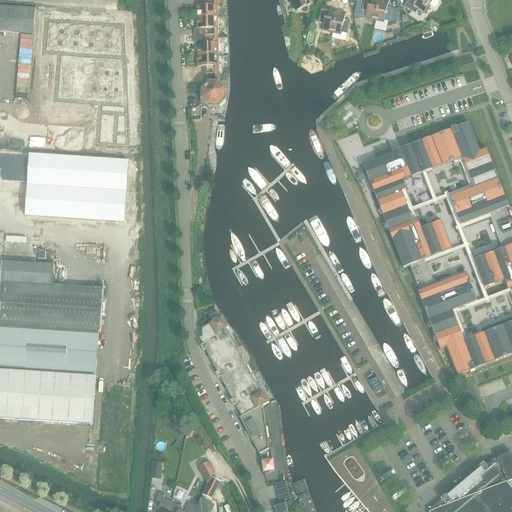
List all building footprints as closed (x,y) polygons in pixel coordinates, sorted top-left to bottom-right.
[(197,6),(197,18),(218,18),(217,0),(205,0),(206,6),(197,6)] [(290,0),(296,11),(297,11),(306,6),(306,7),(311,4),(308,0),(286,0),(287,1),(288,0),(290,0)] [(397,21),(391,19),(393,9),(387,8),(389,2),(381,0),(377,0),(377,1),(373,0),(364,0),(364,1),(360,0),(358,0),(355,15),(356,20),(365,18),(376,21),(376,19),(390,22),(390,21),(396,23),(397,21)] [(408,0),(404,7),(412,12),(415,14),(418,10),(423,13),(424,12),(429,4),(434,7),(436,7),(438,3),(438,1),(436,0),(408,0)] [(35,9),(0,6),(0,32),(33,35),(35,9)] [(347,34),(348,31),(350,21),(344,20),(346,14),(335,11),(334,13),(322,10),(319,20),(319,23),(324,24),(322,30),(333,33),(333,31),(347,34)] [(206,36),(206,37),(218,37),(218,18),(197,18),(197,30),(206,30),(206,36)] [(46,20),(43,52),(58,53),(59,53),(61,21),(46,20)] [(61,21),(59,53),(74,55),(77,22),(61,21)] [(77,22),(74,55),(89,56),(92,23),(77,22)] [(92,23),(89,56),(104,57),(107,24),(92,23)] [(107,24),(104,57),(124,58),(122,25),(107,24)] [(197,44),(197,56),(218,55),(218,37),(206,37),(206,38),(206,44),(197,44)] [(58,53),(55,101),(100,104),(97,144),(128,147),(124,58),(104,57),(89,56),(74,55),(59,53),(58,53)] [(206,74),(206,75),(219,74),(218,55),(197,56),(197,67),(206,67),(206,74)] [(219,74),(206,75),(206,76),(207,81),(208,82),(200,90),(200,91),(199,93),(199,98),(201,99),(201,108),(205,108),(208,111),(216,111),(226,100),(226,89),(219,82),(219,74)] [(511,220),(507,208),(509,207),(487,149),(480,152),(469,123),(457,128),(456,127),(451,129),(451,130),(401,149),(392,152),(393,155),(363,166),(370,182),(386,224),(392,240),(393,240),(404,268),(409,266),(419,292),(418,292),(440,350),(446,348),(457,376),(470,372),(470,373),(476,371),(475,370),(511,355),(511,220)] [(307,125),(306,130),(307,134),(321,167),(325,171),(330,168),(330,164),(315,130),(314,127),(307,125)] [(27,183),(25,216),(125,223),(129,162),(29,155),(29,159),(0,156),(0,169),(4,169),(3,181),(27,183)] [(312,213),(306,216),(323,247),(329,244),(312,213)] [(362,299),(355,294),(354,302),(367,325),(374,321),(362,299)] [(0,307),(0,418),(12,420),(10,442),(12,442),(13,441),(109,471),(109,473),(111,474),(121,316),(0,307)] [(236,349),(226,330),(228,329),(223,319),(211,325),(202,330),(203,338),(200,339),(204,345),(201,347),(203,352),(206,351),(212,362),(236,349)] [(251,376),(236,349),(212,362),(218,373),(216,374),(218,379),(221,378),(227,389),(251,376)] [(374,374),(367,378),(380,399),(387,395),(374,374)] [(271,402),(266,392),(261,395),(251,376),(227,389),(233,400),(230,402),(233,407),(236,405),(242,417),(240,419),(271,402)] [(273,469),(272,459),(271,448),(269,449),(263,407),(271,402),(240,419),(247,432),(244,433),(248,441),(251,439),(260,455),(267,472),(273,469)] [(136,419),(133,419),(134,410),(128,409),(128,419),(121,419),(120,437),(137,438),(138,432),(135,432),(136,419)] [(187,431),(186,437),(192,439),(193,435),(195,433),(191,428),(187,431)] [(273,454),(275,466),(287,464),(285,452),(273,454)] [(429,511),(511,511),(511,456),(511,453),(498,458),(487,462),(486,463),(485,463),(484,464),(488,468),(487,469),(488,470),(480,477),(483,480),(470,490),(458,501),(455,498),(447,505),(446,503),(445,504),(442,500),(433,508),(432,509),(431,510),(430,511),(429,511)] [(162,463),(153,462),(151,479),(161,480),(162,463)] [(198,467),(207,485),(211,478),(214,472),(209,462),(202,465),(198,467)] [(471,475),(463,482),(470,490),(483,480),(480,477),(488,470),(487,469),(488,468),(484,464),(484,463),(470,474),(471,475)] [(211,500),(216,491),(220,482),(211,478),(207,485),(202,495),(211,500)] [(294,484),(304,511),(315,511),(304,480),(294,484)] [(274,485),(279,503),(291,499),(286,482),(274,485)] [(455,487),(441,499),(442,500),(445,504),(446,503),(447,505),(455,498),(458,501),(470,490),(463,482),(455,489),(455,487)] [(160,511),(177,511),(178,510),(179,507),(163,499),(165,496),(159,493),(156,500),(161,503),(158,508),(161,510),(160,511)] [(194,511),(201,499),(195,496),(191,504),(190,503),(185,511),(182,511),(178,510),(177,511),(194,511)] [(211,511),(215,506),(201,499),(194,511),(211,511)] [(279,503),(274,505),(275,511),(287,511),(288,511),(285,502),(279,503)]
